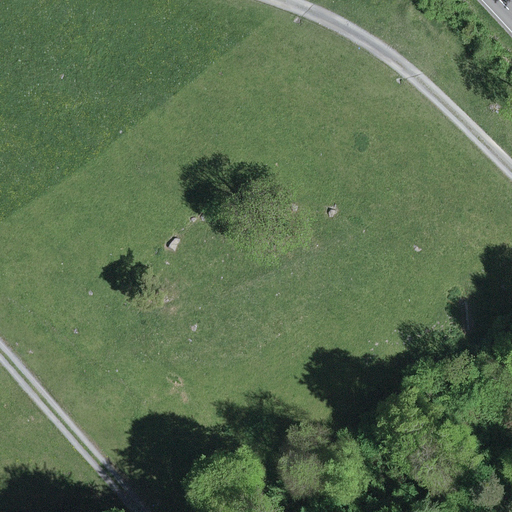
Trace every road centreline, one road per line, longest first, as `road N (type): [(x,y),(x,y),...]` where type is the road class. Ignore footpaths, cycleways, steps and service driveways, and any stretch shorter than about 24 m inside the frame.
road 1 (track): [(511,167),(389,55),(273,0)]
road 2 (track): [(0,350),(152,511)]
